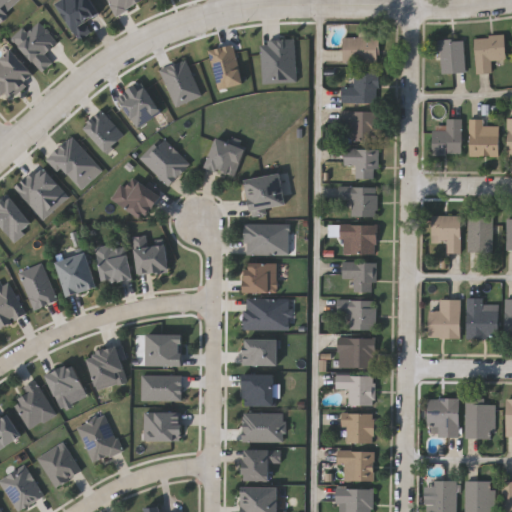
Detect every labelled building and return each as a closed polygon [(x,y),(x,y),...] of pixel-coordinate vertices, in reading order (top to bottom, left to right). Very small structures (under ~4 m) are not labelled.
[(9,0),(2,7),(9,14),(1,22),(0,20),(0,0),(9,0)] [(56,3),(60,0),(91,0),(99,12),(82,23),(88,33),(80,38),(56,3)] [(508,59),(493,60),(493,72),(478,73),(476,36),(506,35),(508,59)] [(344,61),(344,36),(380,36),(380,61),(344,61)] [(466,39),(466,72),(439,72),(439,39),(466,39)] [(8,100),(0,91),(0,57),(10,48),(35,74),(8,100)] [(342,102),(342,86),(355,86),(355,72),(379,72),(379,102),(342,102)] [(376,141),(349,141),(349,111),(376,111),(376,141)] [(463,153),(434,153),(434,125),(447,125),(447,118),(463,118),(463,153)] [(471,156),(471,118),(485,118),(485,125),(501,125),(501,156),(471,156)] [(191,163),(168,185),(141,157),(163,135),(191,163)] [(246,148),(235,176),(206,165),(218,136),(246,148)] [(357,165),(346,165),(346,148),(379,148),(379,178),(357,178),(357,165)] [(161,195),(144,219),(113,197),(130,173),(161,195)] [(247,177),(283,173),(287,207),(252,211),(247,177)] [(378,216),(352,215),(352,199),(339,199),(339,186),(378,186),(378,216)] [(462,215),(462,252),(448,252),(448,240),(433,240),(433,215),(462,215)] [(494,217),(494,251),(469,251),(469,217),(494,217)] [(291,224),(290,255),(246,254),(246,223),(291,224)] [(340,239),(340,224),(378,224),(378,254),(350,254),(350,239),(340,239)] [(133,236),(148,234),(149,241),(165,239),(169,270),(139,275),(133,236)] [(133,277),(103,283),(96,248),(125,242),(133,277)] [(67,295),(57,260),(88,252),(97,287),(67,295)] [(355,291),(355,279),(343,279),(343,261),(377,262),(377,291),(355,291)] [(279,263),(279,292),(246,292),(246,263),(279,263)] [(0,280),(6,277),(25,313),(0,327),(0,280)] [(499,300),(499,338),(468,338),(468,297),(485,297),(485,300),(499,300)] [(246,329),(246,298),(291,298),(291,329),(246,329)] [(350,329),(350,313),(337,313),(337,299),(376,299),(376,329),(350,329)] [(462,299),(462,338),(430,338),(430,310),(441,310),(441,299),(462,299)] [(183,365),(147,365),(147,333),(183,333),(183,365)] [(376,367),(339,367),(339,337),(376,337),(376,367)] [(87,354),(119,345),(129,379),(97,389),(87,354)] [(59,402),(47,374),(73,362),(86,390),(59,402)] [(276,405),(244,405),(244,373),(276,373),(276,405)] [(349,404),(349,388),(337,388),(337,375),(375,375),(375,404),(349,404)] [(25,385),(35,379),(56,413),(29,429),(13,402),(29,393),(25,385)] [(460,398),(460,436),(428,436),(428,398),(460,398)] [(467,438),(467,399),(496,399),(496,438),(467,438)] [(23,435),(0,448),(0,415),(8,410),(23,435)] [(376,443),(346,443),(346,426),(343,426),(343,413),(376,413),(376,443)] [(246,449),(272,449),(272,481),(246,481),(246,449)] [(375,451),(375,481),(351,481),(351,465),(338,465),(338,451),(375,451)] [(458,481),(458,511),(428,511),(428,481),(458,481)] [(466,511),(466,481),(496,481),(496,511),(466,511)] [(280,511),(243,511),(243,487),(280,487),(280,511)] [(375,488),(375,511),(337,511),(337,488),(375,488)]
